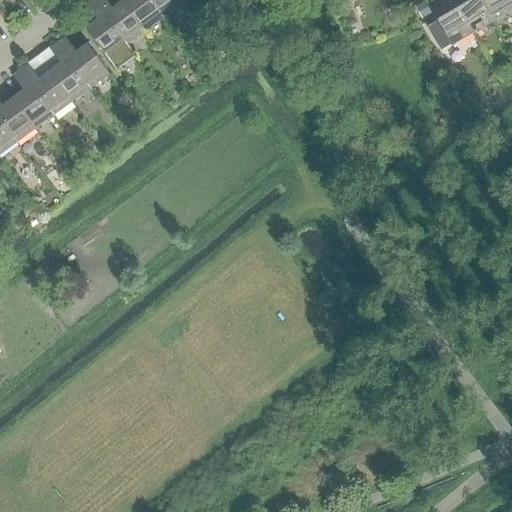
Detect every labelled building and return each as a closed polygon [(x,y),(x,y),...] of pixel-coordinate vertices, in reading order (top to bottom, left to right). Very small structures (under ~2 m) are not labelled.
[(125,45),(92,0),(91,0),(84,5),(95,20),(83,28),(115,71),(134,58),(124,45),(125,45)] [(92,0),(125,45),(143,31),(121,1),(110,8),(104,0),(92,0)] [(121,0),(121,1),(143,31),(162,17),(148,0),(121,0)] [(148,0),(162,17),(181,4),(178,0),(148,0)] [(413,6),(420,19),(431,13),(424,0),(413,6)] [(449,45),(470,33),(450,0),(439,0),(445,9),(432,16),(435,22),(425,28),(439,51),(449,45)] [(450,0),(470,33),(491,20),(478,0),(450,0)] [(511,0),(478,0),(491,20),(511,8),(511,0)] [(56,44),(89,88),(108,74),(85,44),(74,52),(64,38),(56,44)] [(48,72),(70,102),(89,88),(56,44),(48,49),(58,64),(48,72)] [(19,71),(52,115),(70,102),(48,72),(37,79),(27,65),(19,71)] [(11,98),(34,129),(52,115),(19,71),(11,76),(22,91),(11,98)] [(0,105),(0,121),(15,142),(34,129),(11,98),(1,106),(0,105)] [(0,153),(15,142),(0,121),(0,153)]
